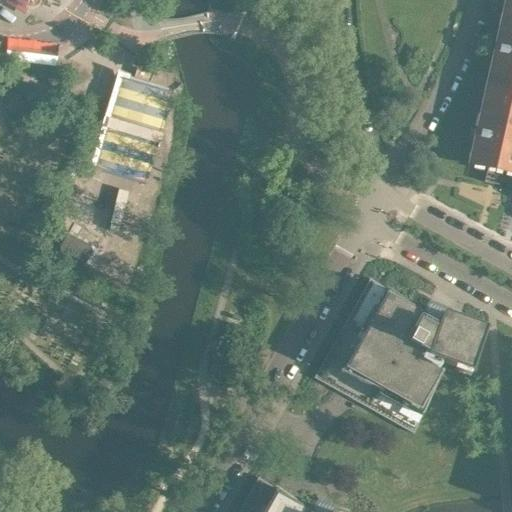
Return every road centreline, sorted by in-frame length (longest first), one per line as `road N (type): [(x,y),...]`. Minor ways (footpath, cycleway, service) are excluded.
road 1 (tertiary): [(198,511),(369,218)]
road 2 (tertiary): [(384,190),(346,102),(330,0)]
road 3 (unclassified): [(369,218),(511,305)]
road 4 (unclassified): [(511,265),(384,190)]
